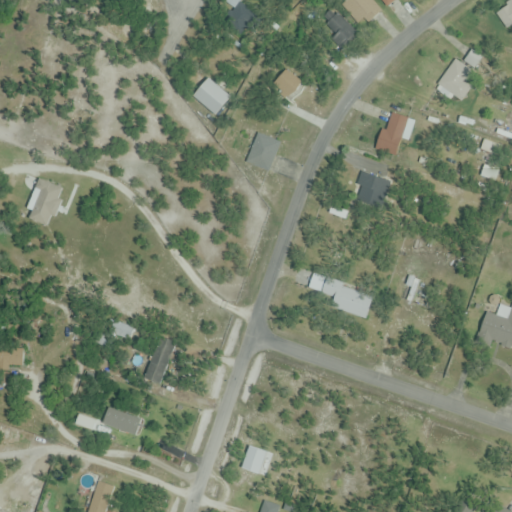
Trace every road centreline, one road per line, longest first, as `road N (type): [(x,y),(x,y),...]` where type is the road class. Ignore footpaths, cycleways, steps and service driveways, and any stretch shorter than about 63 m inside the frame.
road 1 (residential): [(188,511),(321,145),(369,73),(452,0)]
road 2 (residential): [(511,428),(250,335)]
